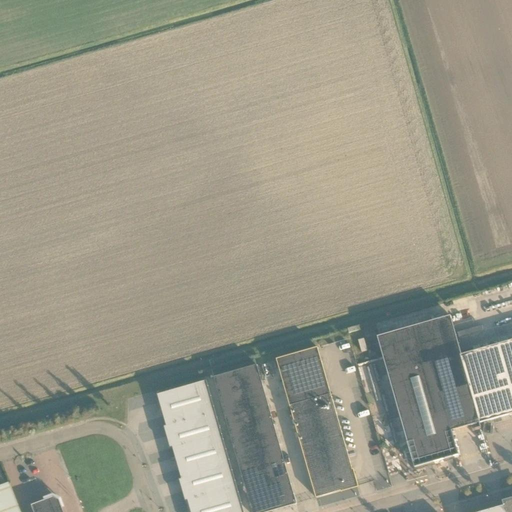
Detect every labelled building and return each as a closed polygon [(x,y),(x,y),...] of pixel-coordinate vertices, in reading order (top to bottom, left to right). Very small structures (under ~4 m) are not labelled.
[(511,340),(461,355),(480,423),(511,413),(511,340)] [(352,470),(331,394),(318,348),(277,359),(316,498),(341,491),(341,492),(342,492),(342,491),(357,486),(353,471),(354,470),(354,469),(352,470)] [(432,363),(389,376),(415,468),(458,455),(432,363)] [(257,365),(214,377),(252,511),(270,511),(297,504),(257,365)] [(158,395),(167,426),(216,412),(208,385),(207,381),(158,395)] [(222,434),(216,412),(167,426),(164,427),(170,448),(173,448),(222,434)] [(173,448),(182,479),(231,465),(222,434),(173,448)] [(186,501),(188,501),(237,487),(231,465),(182,479),(180,480),(186,501)] [(0,486),(0,511),(17,511),(7,484),(0,486)] [(243,511),(237,487),(188,501),(191,511),(243,511)] [(61,511),(57,500),(51,497),(30,505),(32,511),(61,511)] [(497,507),(498,511),(511,511),(511,499),(503,502),(505,505),(497,507)]
